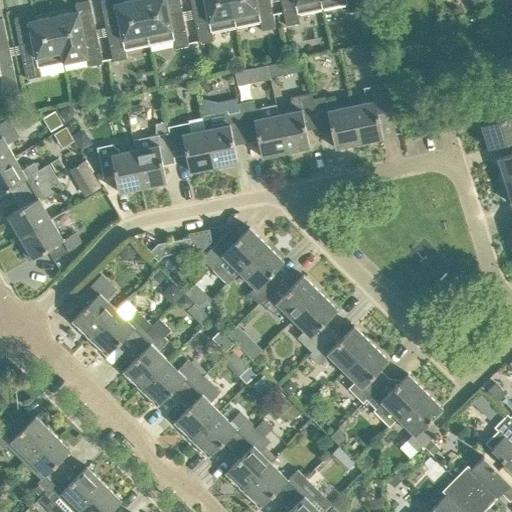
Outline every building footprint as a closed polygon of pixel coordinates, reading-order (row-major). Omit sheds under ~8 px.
[(76,11),(52,16),(62,63),(86,58),(88,66),(102,63),(89,2),(89,1),(88,0),(87,0),(85,0),(77,2),(76,2),(75,3),(75,4),(76,11)] [(149,45),(139,0),(115,0),(114,0),(99,0),(112,61),(126,58),(124,50),(149,45)] [(139,0),(149,45),(173,40),(174,48),(188,45),(178,0),(139,0)] [(235,27),(229,0),(189,0),(199,43),(213,41),(211,32),(235,27)] [(229,0),(235,27),(259,22),(261,31),(275,28),(269,0),(229,0)] [(322,9),(319,0),(280,0),(285,25),(299,23),(298,14),(322,9)] [(319,0),(322,9),(346,4),(347,13),(371,8),(369,0),(319,0)] [(62,63),(52,16),(28,21),(27,17),(27,16),(26,15),(25,15),(15,17),(14,18),(13,19),(14,20),(26,78),(40,76),(38,67),(62,63)] [(0,76),(1,83),(0,82),(0,88),(2,96),(18,92),(3,20),(3,19),(2,19),(1,18),(0,18),(0,17),(0,76)] [(381,52),(378,43),(365,46),(367,55),(381,52)] [(277,49),(274,54),(275,61),(285,59),(283,48),(277,49)] [(253,82),(251,68),(234,72),(237,86),(253,82)] [(391,119),(384,84),(363,89),(366,102),(351,105),(358,143),(382,138),(394,136),(391,119)] [(292,111),(277,114),(285,152),(309,147),(305,125),(316,123),(317,123),(312,99),(311,93),(290,97),(292,111)] [(324,97),(312,99),(317,123),(316,123),(319,134),(331,131),(334,148),(358,143),(351,105),(335,109),(333,99),(325,101),(324,97)] [(237,103),(239,112),(245,142),(257,140),(261,157),(285,152),(277,114),(262,117),(260,107),(255,109),(253,100),(237,103)] [(488,149),(511,141),(511,101),(493,108),(497,119),(481,124),(488,149)] [(202,116),(205,129),(213,167),(237,162),(234,145),(245,142),(239,112),(227,114),(227,111),(202,116)] [(0,164),(14,157),(6,144),(19,137),(8,118),(0,122),(0,164)] [(167,127),(168,132),(172,152),(184,150),(189,172),(213,167),(205,129),(190,132),(188,122),(167,127)] [(73,135),(81,150),(91,144),(83,129),(73,135)] [(157,145),(134,149),(142,187),(166,182),(163,165),(175,163),(172,152),(168,132),(155,135),(157,145)] [(142,187),(134,149),(119,153),(119,151),(111,144),(96,147),(102,178),(114,175),(118,192),(142,187)] [(511,153),(497,158),(505,181),(511,178),(511,153)] [(0,193),(10,187),(16,197),(55,174),(48,163),(38,170),(33,162),(21,169),(14,157),(0,164),(0,193)] [(81,191),(99,185),(89,157),(71,163),(81,191)] [(58,158),(50,163),(56,173),(64,168),(58,158)] [(3,218),(15,239),(50,219),(38,199),(46,194),(48,196),(63,188),(55,174),(16,197),(22,207),(3,218)] [(102,189),(88,198),(96,212),(110,203),(102,189)] [(50,219),(15,239),(28,260),(47,249),(53,259),(81,243),(74,233),(62,240),(50,219)] [(226,284),(239,272),(266,245),(248,227),(237,239),(229,231),(201,258),(226,284)] [(192,250),(189,238),(157,244),(157,243),(148,252),(157,261),(163,255),(192,250)] [(258,304),(260,301),(276,285),(268,277),(283,262),(266,245),(239,272),(254,287),(248,294),(258,304)] [(131,256),(132,246),(122,246),(122,255),(131,256)] [(162,279),(164,276),(159,271),(153,277),(156,279),(162,279)] [(70,321),(88,339),(116,310),(106,300),(116,290),(100,275),(78,297),(86,306),(70,321)] [(282,308),(293,319),(319,293),(302,275),(290,287),(282,279),(276,285),(260,301),(275,316),(282,308)] [(211,299),(195,283),(185,294),(201,309),(211,299)] [(296,337),(311,352),(333,330),(325,322),(337,310),(319,293),(293,319),(303,330),(296,337)] [(192,303),(184,295),(176,303),(181,308),(188,308),(192,303)] [(210,319),(194,303),(187,311),(203,326),(210,319)] [(121,340),(129,348),(152,325),(136,310),(127,320),(116,310),(88,339),(105,356),(121,340)] [(121,372),(139,389),(167,361),(158,352),(168,342),(163,337),(170,330),(159,318),(152,325),(129,348),(137,356),(121,372)] [(328,355),(343,370),(370,343),(353,326),(341,338),(333,330),(311,352),(308,355),(318,365),(328,355)] [(249,332),(240,342),(253,354),(262,344),(249,332)] [(233,343),(227,337),(219,344),(225,351),(233,343)] [(362,403),(365,399),(380,384),(372,377),(388,361),(370,343),(343,370),(354,381),(347,388),(362,403)] [(238,347),(223,361),(228,366),(242,353),(238,347)] [(172,391),(180,399),(203,376),(187,360),(177,370),(167,361),(139,389),(156,407),(172,391)] [(397,418),(424,391),(407,374),(395,385),(387,377),(380,384),(365,399),(374,408),(372,410),(389,427),(397,418)] [(173,423),(190,440),(218,411),(209,402),(219,392),(203,376),(180,399),(188,407),(173,423)] [(506,393),(495,382),(487,390),(498,401),(506,393)] [(424,391),(397,418),(413,434),(406,440),(416,450),(438,428),(430,420),(442,408),(424,391)] [(480,394),(472,403),(479,410),(487,401),(480,394)] [(223,442),(231,450),(254,427),(239,412),(229,422),(218,411),(190,440),(207,457),(223,442)] [(511,420),(509,417),(509,416),(506,414),(493,427),(497,431),(484,443),(511,470),(511,420)] [(6,444),(23,461),(52,433),(35,415),(25,425),(17,416),(0,433),(0,445),(3,448),(6,444)] [(263,420),(255,428),(263,436),(271,428),(263,420)] [(224,473),(241,491),(269,462),(259,452),(269,442),(263,436),(255,428),(254,427),(231,450),(239,458),(224,473)] [(37,482),(45,490),(68,467),(60,459),(69,450),(52,433),(23,461),(41,478),(37,482)] [(430,440),(424,446),(432,455),(438,449),(430,440)] [(346,454),(338,447),(330,455),(338,462),(346,454)] [(435,462),(430,456),(424,462),(430,467),(435,462)] [(467,465),(454,478),(485,509),(501,493),(509,501),(511,498),(511,485),(483,456),(470,469),(467,465)] [(274,492),(282,500),(305,478),(297,469),(287,479),(269,462),(241,491),(259,508),(274,492)] [(68,467),(45,490),(37,499),(50,511),(74,511),(103,483),(86,466),(77,475),(68,467)] [(321,511),(330,503),(305,478),(282,500),(290,509),(286,511),(321,511)] [(445,494),(433,506),(438,511),(482,511),(485,509),(454,478),(441,491),(445,494)] [(113,511),(111,510),(121,501),(103,483),(74,511),(113,511)]
